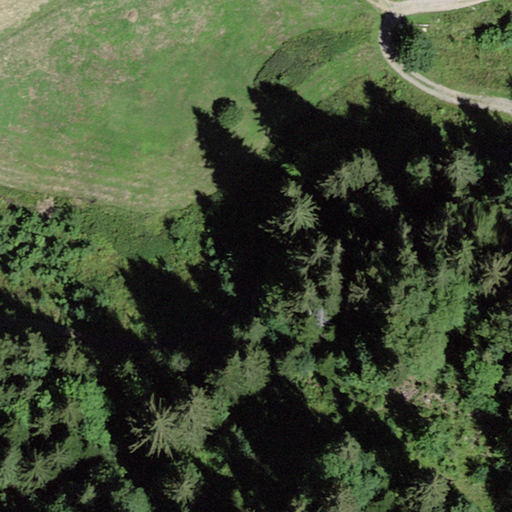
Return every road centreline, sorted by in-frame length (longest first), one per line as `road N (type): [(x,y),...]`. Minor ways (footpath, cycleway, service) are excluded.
road 1 (track): [(0,319),(132,342),(178,340),(344,218),(427,173),(511,146)]
road 2 (track): [(511,108),(415,80),(399,59),(407,16),(455,0)]
